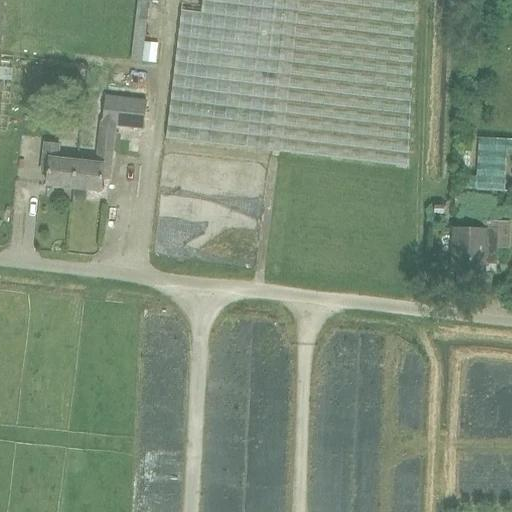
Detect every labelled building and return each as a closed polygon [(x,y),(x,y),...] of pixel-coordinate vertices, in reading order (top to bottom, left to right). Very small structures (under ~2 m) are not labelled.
[(137,0),(130,60),(155,63),(157,44),(144,42),(149,0),(202,0),(202,6),(180,3),(179,11),(180,11),(166,139),(408,167),(415,0),(137,0)] [(96,165),(77,163),(74,189),(100,191),(101,180),(110,181),(116,127),(143,130),(147,100),(105,95),(102,122),(100,121),(96,165)] [(511,147),(511,134),(474,134),(474,146),(511,147)] [(40,173),(49,174),(48,186),(74,189),(77,163),(58,161),(60,144),(44,142),(40,173)] [(484,263),(497,264),(497,248),(510,249),(511,222),(502,222),(502,209),(494,208),(494,193),(503,193),(505,169),(478,168),(477,190),(462,190),(461,208),(483,209),(482,230),(454,229),(453,272),(484,272),(484,263)] [(445,206),(435,206),(435,214),(444,215),(445,206)]
